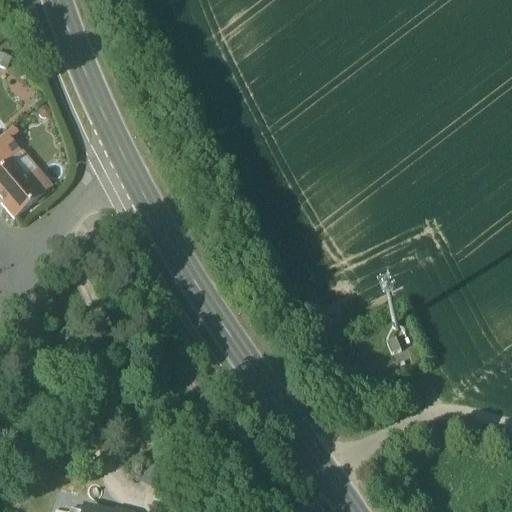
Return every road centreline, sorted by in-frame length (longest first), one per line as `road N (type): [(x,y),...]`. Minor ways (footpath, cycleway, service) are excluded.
road 1 (secondary): [(348,511),(128,173)]
road 2 (track): [(323,476),(434,413),(511,425)]
road 3 (secondary): [(128,173),(58,0)]
road 4 (residential): [(128,173),(70,217),(37,259)]
